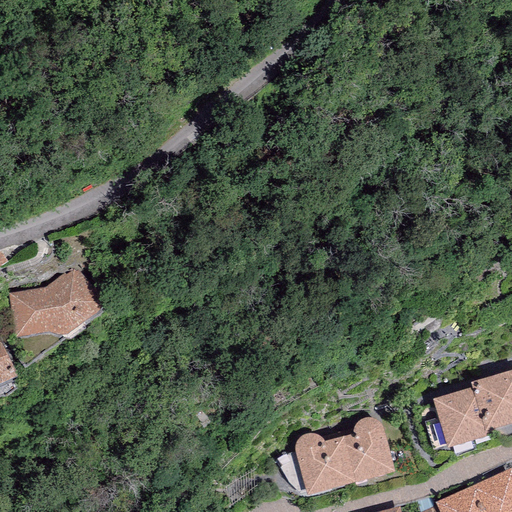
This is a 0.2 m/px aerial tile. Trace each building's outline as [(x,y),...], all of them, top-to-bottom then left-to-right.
[(44,290),(8,295),(16,340),(24,338),(48,335),(57,338),(62,340),(65,340),(68,338),(97,316),(100,314),(101,309),(101,304),(100,299),(97,293),(91,288),(77,271),(66,277),(64,275),(44,290)] [(0,387),(17,379),(1,345),(0,345),(0,387)] [(471,392),(485,436),(511,427),(511,373),(470,387),(471,392)] [(485,436),(471,392),(434,403),(448,451),(486,440),(485,436)] [(345,441),(356,485),(394,475),(385,439),(384,433),(381,429),(378,425),(373,422),(369,421),(364,423),(360,425),(356,428),(354,431),(353,435),(353,438),(345,441)] [(307,500),(356,485),(345,441),(324,446),(322,443),(319,440),(315,438),(311,437),(307,437),(304,439),(301,441),(298,445),(295,448),(295,453),(295,457),(307,500)] [(511,511),(511,472),(511,471),(435,505),(436,507),(437,511),(511,511)]
